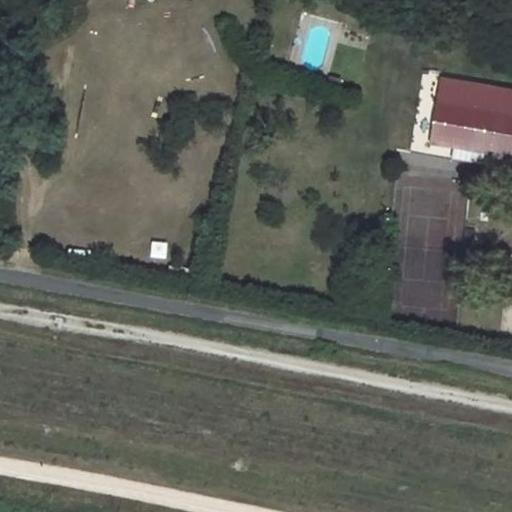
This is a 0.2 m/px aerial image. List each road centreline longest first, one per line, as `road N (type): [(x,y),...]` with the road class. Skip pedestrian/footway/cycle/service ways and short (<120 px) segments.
road 1 (track): [(511,407),(0,312)]
road 2 (unclassified): [(0,275),(511,368)]
